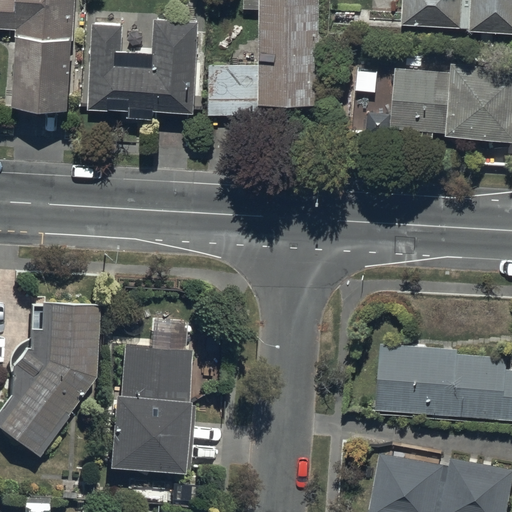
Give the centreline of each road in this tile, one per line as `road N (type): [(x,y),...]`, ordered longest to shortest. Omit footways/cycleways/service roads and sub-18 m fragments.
road 1 (tertiary): [(0,201),(298,218)]
road 2 (residential): [(298,218),(276,511)]
road 3 (tertiary): [(298,218),(511,231)]
